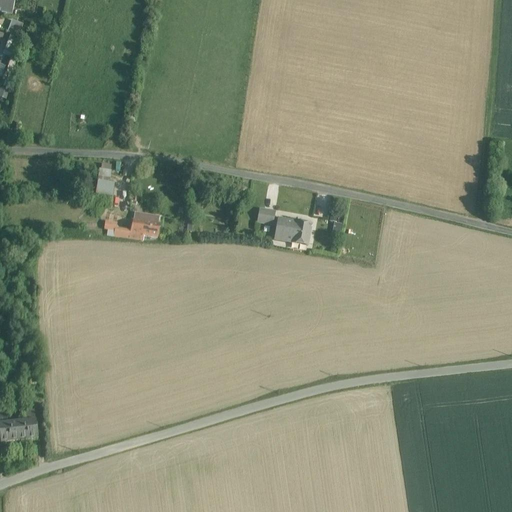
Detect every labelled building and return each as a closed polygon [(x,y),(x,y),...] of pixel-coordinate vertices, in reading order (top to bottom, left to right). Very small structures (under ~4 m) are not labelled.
[(0,0),(0,8),(0,9),(0,8),(0,10),(12,13),(15,1),(13,0),(12,0),(0,0)] [(23,23),(12,19),(7,31),(11,33),(18,36),(18,35),(23,23)] [(18,35),(18,36),(11,33),(9,39),(17,42),(19,43),(21,36),(18,35)] [(10,39),(4,53),(12,56),(17,42),(10,39)] [(38,41),(32,40),(30,48),(36,50),(38,41)] [(12,56),(11,56),(7,70),(14,72),(17,58),(12,56)] [(111,183),(111,172),(99,171),(98,195),(114,195),(115,183),(111,183)] [(112,199),(95,197),(94,208),(111,210),(112,199)] [(275,212),(259,210),(257,224),(272,226),(275,212)] [(311,226),(280,220),(276,240),(307,246),(311,226)] [(159,225),(134,221),(131,233),(131,234),(144,236),(157,239),(159,225)] [(341,236),(342,223),(334,223),(333,235),(341,236)] [(131,233),(117,230),(115,237),(143,241),(144,236),(131,234),(131,233)] [(34,412),(25,414),(26,424),(35,423),(34,412)] [(7,426),(0,426),(0,443),(0,446),(37,442),(35,423),(26,424),(7,426)]
